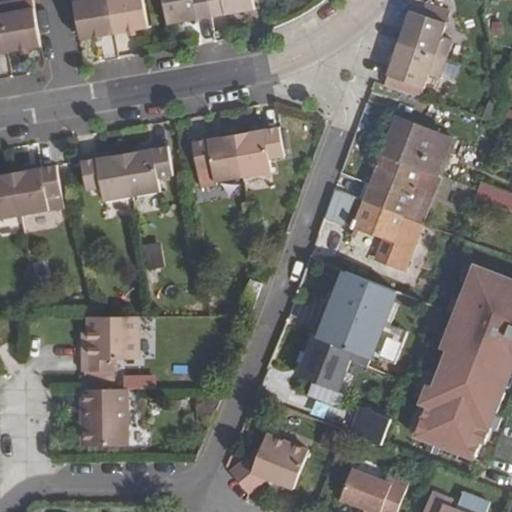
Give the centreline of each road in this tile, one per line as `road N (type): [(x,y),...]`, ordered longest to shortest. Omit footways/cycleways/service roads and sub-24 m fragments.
road 1 (residential): [(200,485),(346,107)]
road 2 (residential): [(66,105),(263,72),(313,51),(379,0)]
road 3 (residential): [(1,511),(30,486),(200,485)]
